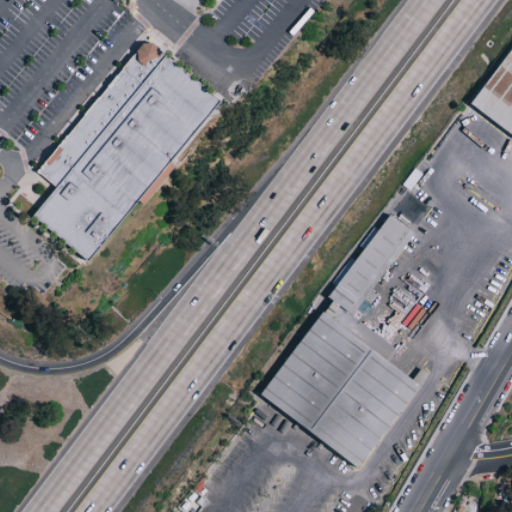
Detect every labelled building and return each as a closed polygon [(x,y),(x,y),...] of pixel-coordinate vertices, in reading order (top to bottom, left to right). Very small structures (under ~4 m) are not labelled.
[(159,54),(195,83),(216,100),(179,144),(158,168),(127,205),(98,239),(83,258),(37,221),(29,214),(35,206),(37,204),(52,186),(37,173),(33,170),(37,164),(53,145),(97,91),(103,84),(117,66),(138,81),(157,56),(159,54)] [(511,55),(477,108),(511,131),(511,55)] [(141,200),(146,204),(167,180),(162,176),(141,200)] [(264,400),(365,469),(413,399),(395,387),(401,379),(404,380),(409,372),(340,325),(348,313),(353,316),(413,229),(391,214),(333,299),(264,400)] [(391,304),(403,315),(421,295),(401,277),(387,292),(395,299),(391,304)]
